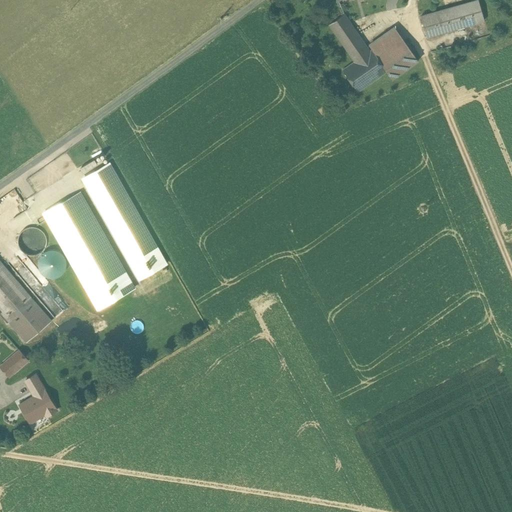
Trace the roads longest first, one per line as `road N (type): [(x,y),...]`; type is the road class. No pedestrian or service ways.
road 1 (unclassified): [(0,186),(261,0)]
road 2 (track): [(426,60),(511,274)]
